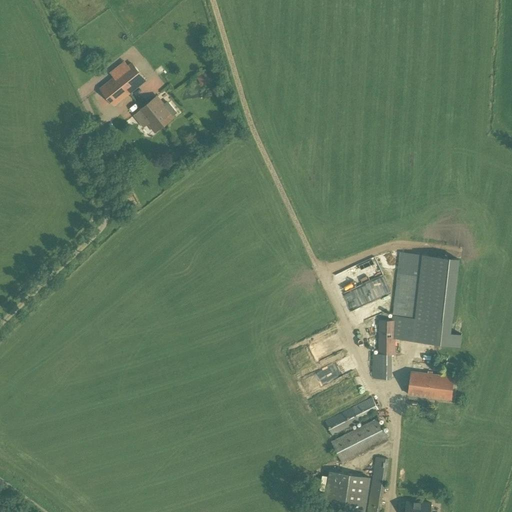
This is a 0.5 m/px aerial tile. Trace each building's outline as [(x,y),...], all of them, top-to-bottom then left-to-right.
[(132,63),(115,77),(129,93),(145,80),(132,63)] [(195,76),(203,85),(211,78),(204,69),(195,76)] [(129,93),(115,77),(100,89),(113,106),(129,93)] [(155,97),(146,105),(162,126),(174,116),(173,116),(177,112),(168,101),(162,106),(155,97)] [(162,126),(146,105),(138,111),(139,112),(135,115),(144,127),(148,123),(155,132),(162,126)] [(372,353),(373,378),(392,378),(392,355),(395,355),(396,338),(460,346),(462,333),(451,332),(459,258),(443,256),(400,252),(392,320),(379,320),(378,353),(372,353)] [(350,310),(391,293),(376,256),(334,274),(350,310)] [(411,371),(408,394),(451,399),(454,376),(411,371)] [(372,397),(325,420),(333,435),(361,421),(360,418),(378,408),(372,397)] [(331,441),(343,464),(389,440),(378,417),(331,441)] [(375,457),(367,511),(380,511),(389,459),(375,457)] [(323,511),(325,511),(365,511),(370,477),(330,470),(323,511)] [(430,511),(430,502),(407,502),(406,511),(430,511)]
